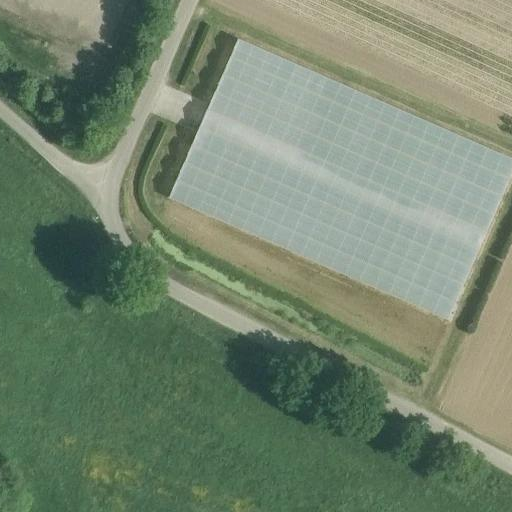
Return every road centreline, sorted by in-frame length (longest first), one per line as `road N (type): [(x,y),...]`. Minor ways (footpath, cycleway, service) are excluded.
road 1 (unclassified): [(511,473),(161,283),(120,246),(96,197)]
road 2 (unclassified): [(96,197),(190,0)]
road 3 (unclassified): [(96,197),(0,109)]
